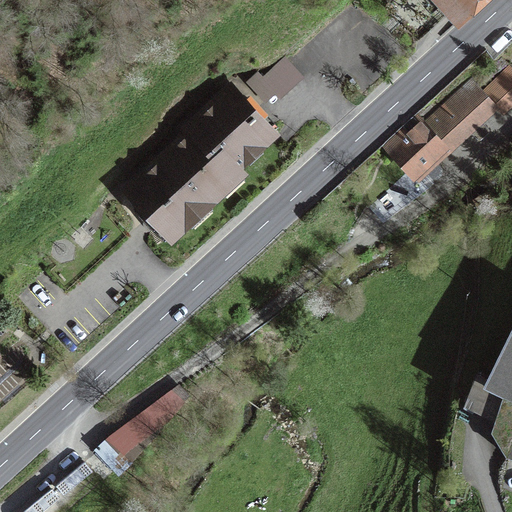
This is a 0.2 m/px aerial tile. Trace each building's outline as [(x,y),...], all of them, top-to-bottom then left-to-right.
[(437,0),(455,21),(480,0),(437,0)] [(259,74),(246,86),(266,108),(276,98),(281,103),(304,83),(285,61),(264,80),(259,74)] [(481,90),(499,110),(511,98),(511,66),(510,64),(481,90)] [(424,126),(450,154),(499,110),(481,90),(474,81),(424,126)] [(179,142),(223,188),(277,136),(233,90),(179,142)] [(450,154),(424,126),(418,119),(389,146),(411,170),(420,180),(450,154)] [(223,188),(179,142),(118,200),(162,246),(223,188)] [(420,180),(411,170),(372,207),(385,221),(428,191),(420,180)] [(128,235),(109,213),(44,269),(64,291),(128,235)] [(511,334),(488,388),(511,398),(511,334)] [(112,439),(98,450),(116,471),(129,460),(112,439)]
